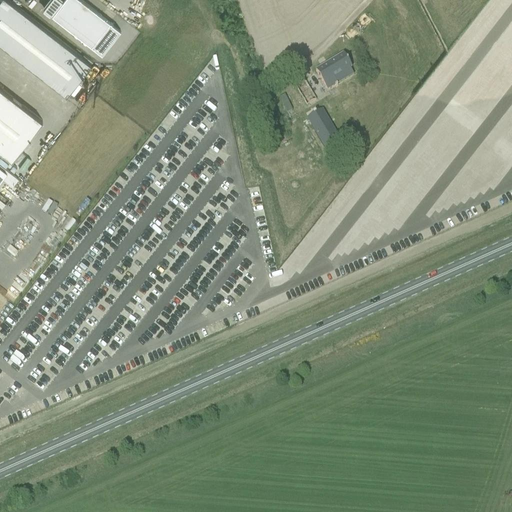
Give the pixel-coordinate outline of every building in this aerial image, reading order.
[(0,0),(0,42),(67,95),(91,63),(10,0),(0,0)] [(49,0),(44,7),(52,14),(52,13),(53,14),(52,14),(102,53),(121,30),(83,0),(63,0),(62,0),(49,0)] [(343,55),(315,72),(318,76),(320,75),(322,77),(319,79),(327,91),(334,87),(335,88),(337,87),(336,86),(337,85),(352,76),(353,76),(349,70),(351,69),(343,55)] [(303,80),(294,86),(306,106),(315,101),(315,100),(308,89),(303,80)] [(0,149),(12,159),(42,119),(0,86),(0,149)] [(321,111),(306,120),(325,152),(340,143),(321,111)] [(9,176),(17,182),(20,178),(12,172),(9,176)]
